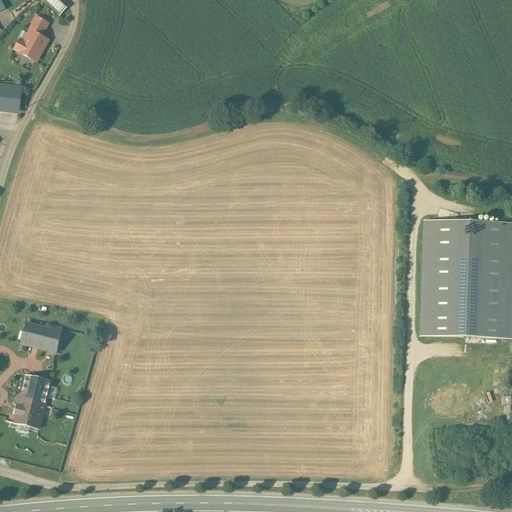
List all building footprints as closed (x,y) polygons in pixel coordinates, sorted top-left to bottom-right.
[(64,3),(60,0),(41,0),(55,12),(64,3)] [(64,3),(55,12),(59,17),(68,7),(64,3)] [(47,25),(36,19),(29,32),(30,33),(31,33),(40,38),(47,25)] [(40,38),(31,33),(30,33),(25,44),(20,41),(15,50),(20,53),(19,54),(35,63),(47,41),(40,38)] [(21,89),(0,86),(0,107),(19,109),(21,89)] [(511,339),(511,223),(424,221),(422,296),(434,296),(434,312),(429,312),(429,328),(430,328),(430,337),(511,339)] [(52,332),(25,325),(21,346),(57,355),(62,331),(53,328),(52,332)] [(50,384),(26,378),(15,425),(39,430),(50,384)]
